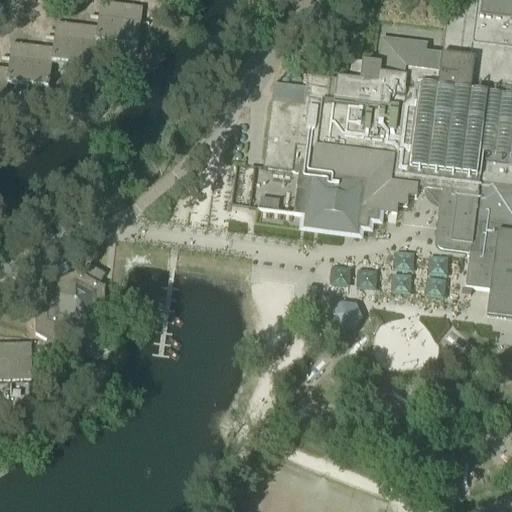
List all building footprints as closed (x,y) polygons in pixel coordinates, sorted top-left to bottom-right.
[(511,0),(448,0),(441,58),(424,56),(425,48),(380,42),(377,68),(358,66),(356,66),(354,67),(353,67),(352,68),(351,70),(350,71),(348,84),(306,79),(305,92),(302,110),(270,106),(262,172),(291,176),(292,165),(311,167),(304,231),(357,238),(358,230),(367,231),(368,222),(376,223),(378,214),(395,216),(396,207),(406,208),(407,201),(415,202),(417,193),(431,195),(432,198),(433,199),(434,201),(437,202),(439,204),(434,244),(436,250),(442,253),(469,256),(465,291),(489,294),(486,319),(511,322),(511,0)] [(115,55),(121,7),(100,5),(98,19),(89,18),(89,19),(98,21),(97,31),(96,31),(94,45),(96,45),(115,48),(114,55),(115,55)] [(140,25),(141,10),(121,7),(115,55),(115,56),(116,48),(136,50),(135,58),(139,26),(148,27),(148,26),(140,25)] [(53,41),(52,51),(50,66),(51,66),(71,68),(70,76),(76,28),(55,26),(53,40),(45,39),(45,40),(53,41)] [(96,31),(76,28),(70,76),(71,76),(72,69),(91,71),(90,79),(92,79),(96,45),(94,45),(96,31)] [(9,62),(7,72),(6,87),(7,87),(26,89),(25,97),(26,97),(32,49),(10,46),(9,61),(1,60),(1,61),(9,62)] [(52,51),(32,49),(26,97),(27,89),(47,92),(46,99),(47,99),(51,66),(50,66),(52,51)] [(51,356),(103,325),(103,292),(92,286),(99,276),(89,269),(82,279),(77,275),(77,274),(75,274),(75,275),(48,291),(47,290),(46,292),(47,293),(47,312),(34,312),(35,336),(47,343),(43,351),(51,356)] [(341,280),(324,277),(314,308),(328,312),(341,280)] [(0,347),(0,387),(9,387),(9,395),(10,395),(9,348),(0,347)] [(31,347),(9,348),(10,395),(10,387),(30,387),(30,394),(31,395),(31,347)]
